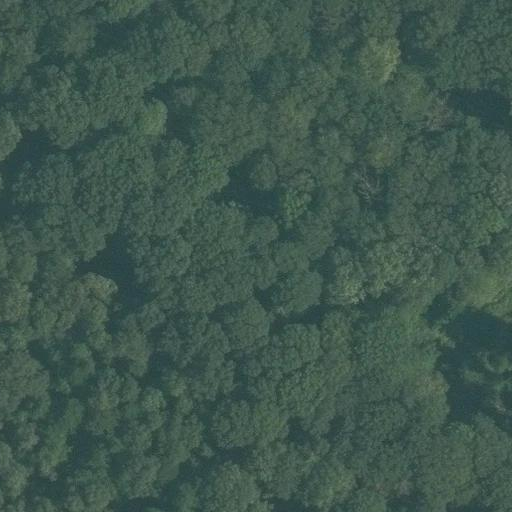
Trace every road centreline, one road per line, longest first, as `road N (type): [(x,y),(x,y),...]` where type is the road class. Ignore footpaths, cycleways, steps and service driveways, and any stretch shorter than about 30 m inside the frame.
road 1 (track): [(511,487),(44,0)]
road 2 (track): [(409,381),(511,290)]
